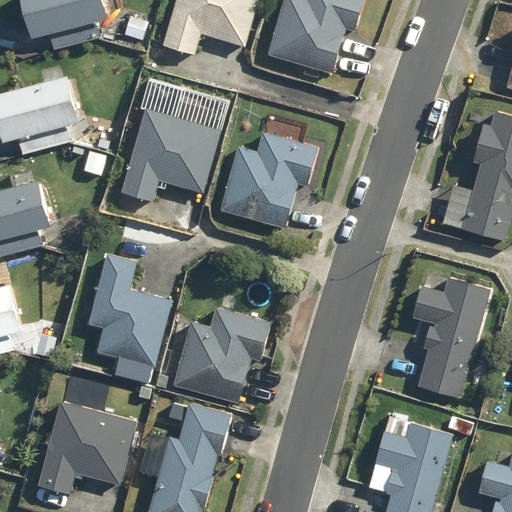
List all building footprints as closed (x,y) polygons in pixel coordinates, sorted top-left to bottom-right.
[(108,17),(103,0),(23,0),(33,37),(108,17)] [(176,0),(163,46),(194,55),(201,34),(246,47),(259,0),(176,0)] [(284,0),(270,55),(334,73),(346,29),(356,31),(363,0),(284,0)] [(142,40),(149,22),(131,16),(125,34),(142,40)] [(80,121),(68,76),(0,93),(0,123),(5,141),(80,121)] [(123,191),(153,200),(160,179),(204,193),(222,130),(146,109),(123,191)] [(463,230),(505,242),(511,217),(511,116),(495,112),(491,126),(484,124),(474,161),(481,163),(463,230)] [(222,209),(286,227),(298,183),(308,186),(319,147),(265,132),(259,151),(239,146),(222,209)] [(0,239),(52,226),(39,180),(0,190),(0,239)] [(97,352),(156,367),(173,300),(130,289),(137,261),(108,254),(90,324),(104,327),(97,352)] [(420,386),(462,397),(492,289),(449,277),(445,293),(423,287),(415,316),(436,322),(436,325),(431,324),(425,345),(431,347),(420,386)] [(0,335),(23,329),(12,284),(0,287),(0,335)] [(175,385),(239,403),(252,359),(260,361),(271,322),(217,307),(212,327),(192,323),(175,385)] [(52,357),(57,338),(43,334),(38,354),(52,357)] [(493,357),(497,342),(485,339),(482,354),(493,357)] [(169,378),(160,375),(157,386),(166,389),(169,378)] [(139,397),(149,399),(152,388),(142,385),(139,397)] [(38,486),(69,494),(75,473),(120,485),(138,422),(61,402),(38,486)] [(149,511),(203,511),(218,455),(220,455),(232,414),(190,403),(180,441),(169,438),(149,511)] [(465,429),(475,431),(478,419),(469,416),(465,429)] [(387,511),(433,511),(436,503),(455,435),(413,423),(408,437),(386,431),(377,463),(398,468),(398,473),(393,472),(388,493),(392,493),(387,511)] [(511,511),(511,462),(511,467),(489,461),(482,492),(505,498),(503,503),(497,501),(494,511),(511,511)] [(448,511),(450,507),(436,503),(433,511),(448,511)]
